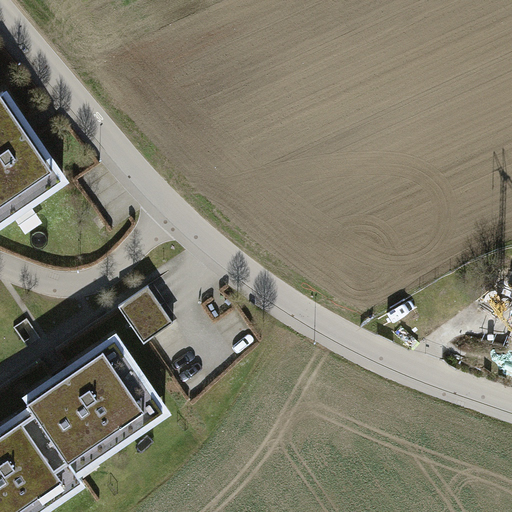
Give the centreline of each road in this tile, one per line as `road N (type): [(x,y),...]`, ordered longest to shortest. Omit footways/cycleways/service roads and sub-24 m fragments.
road 1 (residential): [(511,401),(455,385),(325,326),(242,274),(173,213)]
road 2 (residential): [(173,213),(0,9)]
road 3 (residential): [(173,213),(91,286),(58,287),(0,269)]
